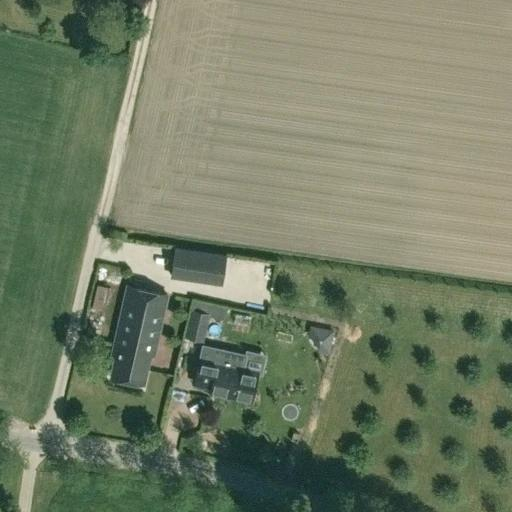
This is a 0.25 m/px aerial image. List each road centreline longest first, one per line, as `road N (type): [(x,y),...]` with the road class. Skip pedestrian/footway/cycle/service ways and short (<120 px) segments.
road 1 (unclassified): [(150,0),(48,446)]
road 2 (tertiary): [(48,446),(245,484),(318,511)]
